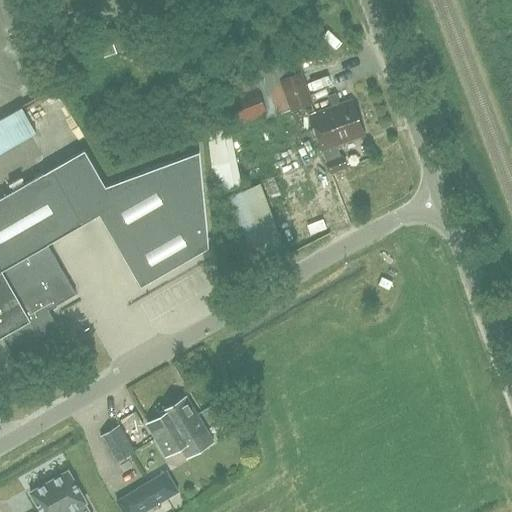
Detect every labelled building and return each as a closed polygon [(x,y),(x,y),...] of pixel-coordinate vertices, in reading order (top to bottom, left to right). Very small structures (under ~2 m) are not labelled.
[(72,0),(77,13),(104,4),(102,0),(72,0)] [(98,38),(104,57),(139,44),(131,21),(107,30),(109,34),(98,38)] [(291,110),(311,102),(300,72),(289,76),(283,60),(223,82),(229,99),(223,101),(232,125),(265,113),(267,118),(291,110)] [(36,98),(45,94),(37,76),(28,80),(36,98)] [(309,115),(322,152),(330,175),(347,168),(342,155),(340,156),(337,147),(365,136),(352,99),(340,104),(336,93),(328,96),(332,106),(309,115)] [(0,152),(4,150),(35,132),(21,108),(0,119),(0,152)] [(223,128),(208,133),(215,193),(234,186),(223,128)] [(56,324),(48,310),(45,304),(53,299),(54,300),(73,289),(46,243),(82,222),(97,213),(140,287),(208,248),(199,149),(107,183),(85,147),(50,168),(0,196),(0,336),(13,359),(41,342),(37,335),(56,324)] [(245,258),(282,245),(260,184),(223,197),(245,258)] [(318,331),(310,340),(322,349),(329,340),(318,331)] [(157,439),(197,414),(186,397),(160,413),(162,416),(148,425),(157,439)] [(197,414),(157,439),(167,455),(180,447),(187,458),(214,441),(197,414)] [(115,461),(134,450),(119,425),(101,436),(115,461)] [(147,482),(115,500),(122,511),(145,511),(146,511),(160,504),(166,500),(180,492),(167,470),(147,482)] [(68,471),(30,492),(41,511),(68,511),(85,502),(68,471)]
